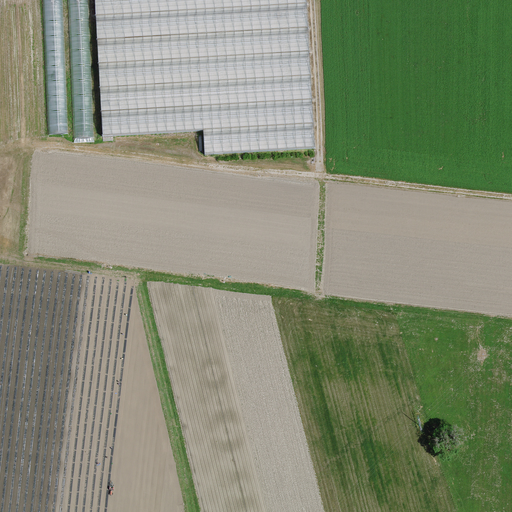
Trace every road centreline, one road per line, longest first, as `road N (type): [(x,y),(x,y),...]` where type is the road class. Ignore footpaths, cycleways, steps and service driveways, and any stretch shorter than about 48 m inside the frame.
road 1 (track): [(321,176),(33,144),(0,259)]
road 2 (track): [(2,251),(395,306)]
road 3 (track): [(138,270),(190,511)]
road 4 (track): [(511,197),(321,176)]
road 5 (track): [(312,0),(321,176)]
